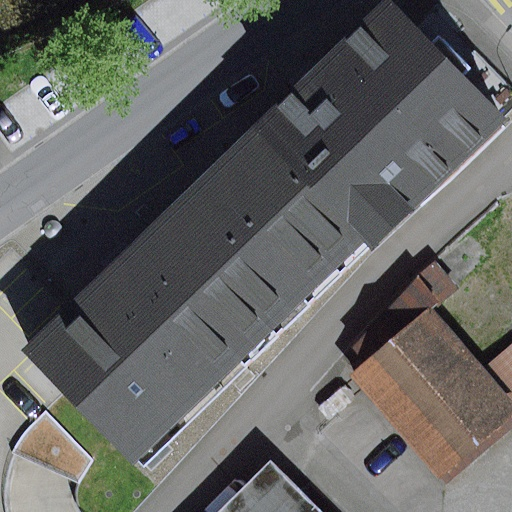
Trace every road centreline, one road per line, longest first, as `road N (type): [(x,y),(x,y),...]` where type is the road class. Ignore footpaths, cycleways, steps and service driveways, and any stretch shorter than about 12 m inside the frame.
road 1 (residential): [(174,511),(385,273),(511,157)]
road 2 (residential): [(0,216),(324,0)]
